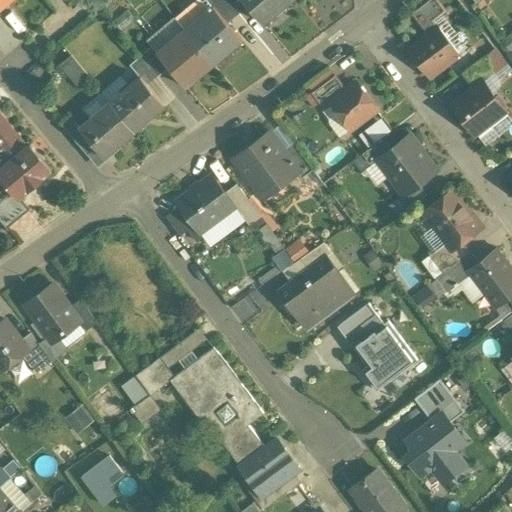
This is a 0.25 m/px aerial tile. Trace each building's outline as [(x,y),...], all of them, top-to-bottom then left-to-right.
[(0,0),(0,9),(10,0),(0,0)] [(227,22),(214,6),(213,7),(210,4),(211,3),(208,0),(197,0),(176,18),(185,30),(214,64),(242,40),(227,22)] [(238,13),(227,0),(214,0),(211,3),(210,4),(213,7),(214,6),(227,22),(238,13)] [(227,0),(238,13),(247,5),(242,0),(227,0)] [(242,0),(247,5),(262,23),(289,0),(242,0)] [(438,0),(428,0),(412,12),(423,27),(445,10),(438,0)] [(439,25),(410,47),(432,76),(461,54),(439,25)] [(214,64),(185,30),(184,31),(188,35),(177,44),(174,40),(158,52),(158,53),(169,66),(186,87),(214,64)] [(158,52),(153,45),(140,56),(156,76),(169,66),(158,53),(158,52)] [(89,76),(71,55),(60,65),(78,86),(89,76)] [(156,76),(140,56),(130,64),(141,77),(141,76),(147,83),(156,76)] [(495,73),(483,57),(462,73),(474,87),(483,80),(484,81),(495,73)] [(335,75),(312,92),(323,108),(332,102),(331,101),(346,90),(335,75)] [(147,83),(141,76),(141,77),(111,102),(112,104),(134,130),(165,105),(147,83)] [(484,81),(483,80),(474,87),(453,103),(476,133),(506,110),(484,81)] [(346,90),(331,101),(332,102),(351,128),(377,109),(357,82),(346,90)] [(83,129),(82,130),(96,147),(104,156),(134,130),(112,104),(83,129)] [(28,146),(0,112),(0,176),(18,198),(19,197),(52,169),(31,144),(28,146)] [(83,129),(70,114),(61,123),(87,154),(96,147),(82,130),(83,129)] [(382,117),(359,134),(369,148),(392,130),(382,117)] [(286,152),(270,131),(254,142),(256,146),(236,161),(263,197),(298,171),(299,170),(286,152)] [(392,147),(377,159),(378,160),(404,194),(405,195),(419,184),(438,170),(410,133),(392,147)] [(384,137),(363,153),(372,164),(378,160),(377,159),(392,147),(384,137)] [(314,168),(296,144),(286,152),(299,170),(298,171),(302,177),(314,168)] [(226,192),(212,173),(176,200),(200,233),(237,207),(226,192)] [(18,198),(0,176),(0,194),(2,197),(0,198),(0,218),(7,227),(29,209),(19,197),(18,198)] [(262,216),(237,183),(226,192),(237,207),(250,225),(262,216)] [(419,184),(405,195),(404,194),(398,199),(406,210),(427,194),(419,184)] [(453,190),(425,211),(448,242),(453,249),(463,241),(482,227),(453,190)] [(301,235),(274,255),(283,267),(310,248),(301,235)] [(453,249),(448,242),(430,255),(443,273),(471,252),(463,241),(453,249)] [(324,242),(302,258),(309,268),(327,254),(328,255),(332,252),(324,242)] [(511,294),(511,266),(497,248),(479,262),(468,270),(471,274),(496,307),(511,294)] [(443,273),(437,277),(448,292),(471,274),(468,270),(479,262),(471,252),(443,273)] [(309,268),(283,288),(295,305),(292,307),(308,328),(350,297),(334,275),(339,270),(328,255),(327,254),(309,268)] [(70,306),(54,283),(26,304),(49,336),(39,343),(53,360),(67,350),(57,338),(80,321),(81,320),(70,306)] [(250,294),(232,304),(242,320),(260,310),(250,294)] [(98,322),(81,298),(70,306),(81,320),(80,321),(87,330),(98,322)] [(4,318),(0,321),(0,364),(4,371),(24,356),(29,352),(21,340),(4,318)] [(418,359),(389,320),(357,344),(372,363),(362,370),(377,390),(418,359)] [(39,343),(31,332),(21,340),(29,352),(24,356),(37,373),(53,360),(39,343)] [(264,413),(214,346),(174,376),(242,465),(267,447),(266,446),(249,424),(264,413)] [(108,418),(123,408),(110,388),(95,398),(108,418)] [(141,420),(163,410),(155,393),(133,403),(141,420)] [(79,431),(97,417),(85,402),(67,416),(79,431)] [(466,441),(443,411),(407,439),(414,449),(406,455),(421,475),(432,466),(444,481),(466,464),(455,449),(466,441)] [(278,437),(266,446),(267,447),(242,465),(249,475),(278,454),(279,455),(287,449),(278,437)] [(278,454),(249,475),(263,494),(292,473),(300,467),(287,449),(279,455),(278,454)] [(121,491),(109,477),(122,465),(111,452),(82,476),(106,504),(121,491)] [(406,506),(379,469),(353,488),(369,510),(370,511),(402,511),(403,508),(406,506)] [(292,473),(263,494),(271,504),(299,483),(292,473)] [(0,486),(0,511),(21,511),(22,511),(0,486)] [(253,502),(240,511),(260,511),(253,502)]
